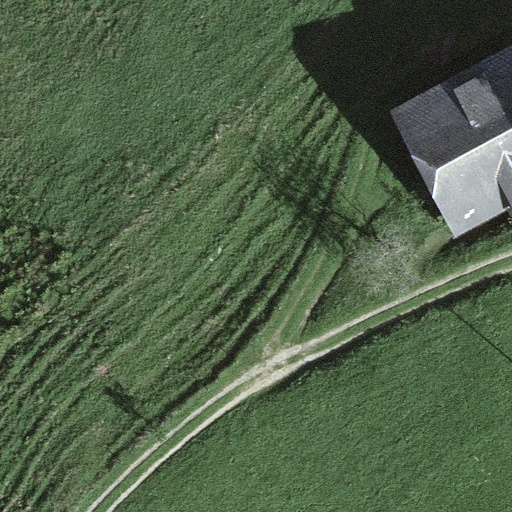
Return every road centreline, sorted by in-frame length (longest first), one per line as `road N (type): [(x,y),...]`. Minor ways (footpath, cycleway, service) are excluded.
road 1 (track): [(265,368),(344,235),(388,108),(397,239),(433,61),(511,28)]
road 2 (track): [(100,511),(183,430),(265,368),(511,259)]
